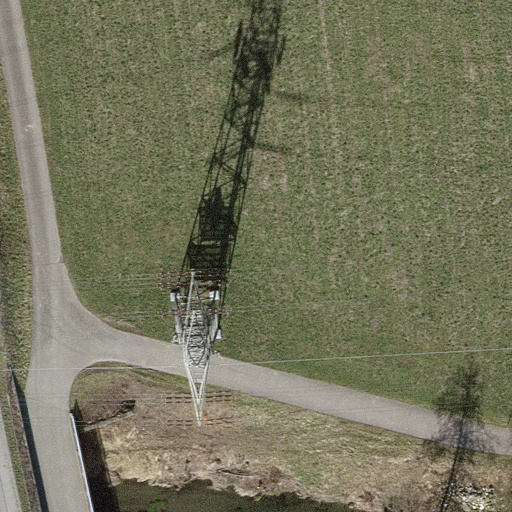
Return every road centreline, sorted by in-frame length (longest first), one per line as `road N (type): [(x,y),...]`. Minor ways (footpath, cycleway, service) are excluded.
road 1 (track): [(61,340),(511,439)]
road 2 (trunk): [(85,511),(0,135)]
road 3 (track): [(0,0),(61,340)]
